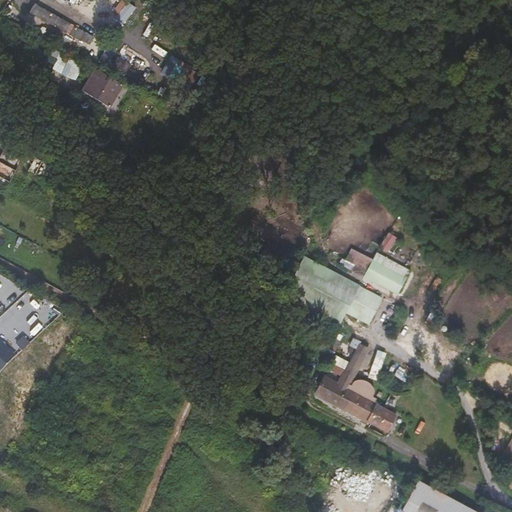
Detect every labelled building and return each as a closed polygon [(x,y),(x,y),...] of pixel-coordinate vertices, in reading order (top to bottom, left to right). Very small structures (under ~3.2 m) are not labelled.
[(222,18),(230,23),(239,11),(222,0),(220,0),(215,9),(224,15),(222,18)] [(120,25),(132,7),(124,1),(111,19),(120,25)] [(29,12),(77,39),(82,31),(34,4),(29,12)] [(239,19),(246,24),(250,18),(243,13),(239,19)] [(103,61),(113,56),(108,49),(99,54),(103,61)] [(67,64),(80,71),(82,67),(69,59),(67,64)] [(74,81),(80,71),(67,64),(65,67),(56,63),(53,69),(74,81)] [(91,78),(104,85),(108,78),(95,71),(91,78)] [(91,78),(84,90),(97,97),(104,85),(91,78)] [(97,97),(84,90),(96,98),(97,97)] [(195,134),(199,129),(197,128),(196,127),(183,119),(180,126),(195,134)] [(27,174),(46,185),(55,169),(35,159),(27,174)] [(388,233),(377,248),(385,253),(396,238),(388,233)] [(337,324),(359,285),(304,255),(282,294),(337,324)] [(364,275),(397,294),(406,278),(373,260),(364,275)] [(345,369),(354,374),(367,349),(359,344),(346,367),(345,369)] [(377,381),(385,353),(376,350),(368,378),(377,381)] [(352,377),(354,374),(345,369),(343,373),(352,377)] [(340,380),(349,384),(352,377),(343,373),(340,380)] [(350,385),(349,384),(340,380),(337,384),(324,377),(315,394),(388,433),(397,415),(374,403),(377,399),(373,396),(374,395),(374,393),(374,392),(375,390),(374,389),(374,387),(374,386),(373,384),(372,383),(371,381),(370,380),(369,380),(367,379),(366,378),(364,378),(363,378),(361,378),(359,377),(358,378),(356,379),(355,379),(354,380),(352,381),(351,383),(350,385)] [(502,459),(507,462),(511,453),(511,445),(502,459)] [(474,511),(417,481),(400,511),(474,511)]
